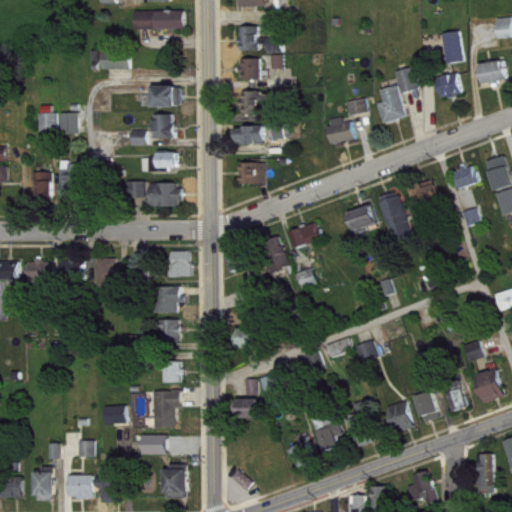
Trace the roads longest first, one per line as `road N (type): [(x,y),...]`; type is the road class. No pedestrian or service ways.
road 1 (residential): [(0,230),(211,229),(511,113)]
road 2 (tertiary): [(206,0),(211,511)]
road 3 (residential): [(254,511),(511,420)]
